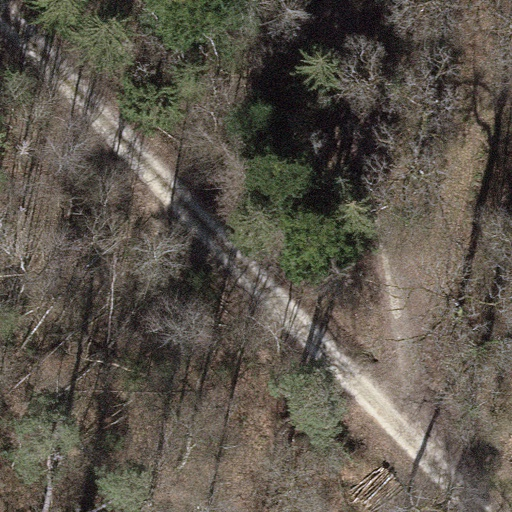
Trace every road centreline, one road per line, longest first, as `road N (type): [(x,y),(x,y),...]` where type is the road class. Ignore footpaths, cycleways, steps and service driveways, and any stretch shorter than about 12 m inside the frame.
road 1 (track): [(0,37),(435,511)]
road 2 (track): [(460,511),(364,336),(339,0)]
